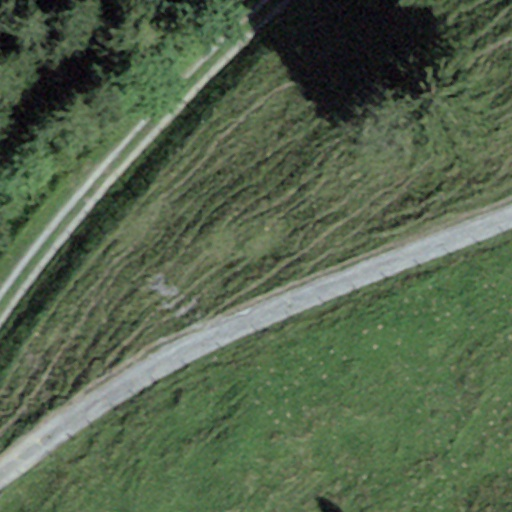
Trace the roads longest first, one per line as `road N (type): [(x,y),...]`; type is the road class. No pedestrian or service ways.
road 1 (track): [(0,473),(134,379),(258,315),(511,214)]
road 2 (track): [(279,0),(132,146),(0,310)]
